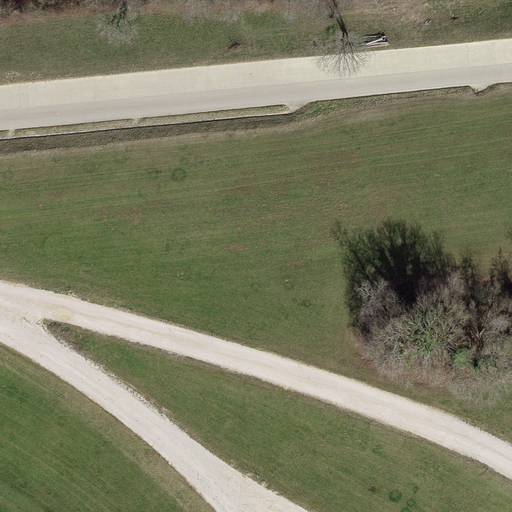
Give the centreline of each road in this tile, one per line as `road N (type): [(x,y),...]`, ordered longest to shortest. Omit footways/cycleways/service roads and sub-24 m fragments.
road 1 (track): [(511,464),(475,441),(236,357),(0,301)]
road 2 (track): [(0,319),(135,414),(215,484),(277,511)]
